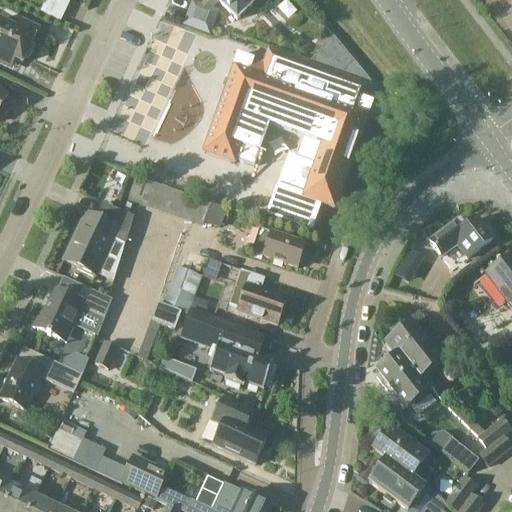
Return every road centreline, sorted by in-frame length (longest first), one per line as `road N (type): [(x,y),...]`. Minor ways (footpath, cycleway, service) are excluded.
road 1 (tertiary): [(317,511),(348,323),(370,255),(405,204),(487,138)]
road 2 (residential): [(0,268),(125,0)]
road 3 (residential): [(337,251),(308,376),(305,450),(317,511)]
road 4 (tertiary): [(487,138),(390,6)]
road 5 (residential): [(511,412),(427,308)]
